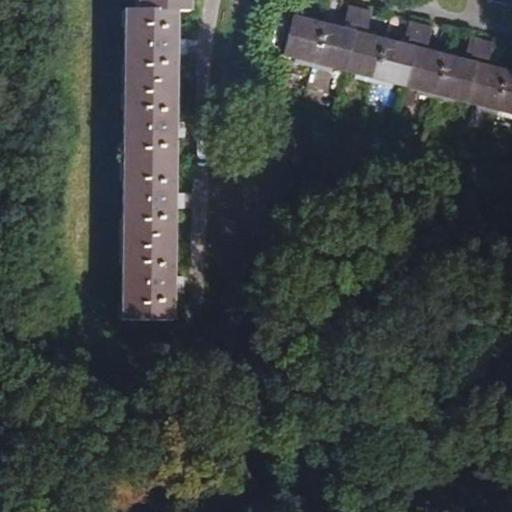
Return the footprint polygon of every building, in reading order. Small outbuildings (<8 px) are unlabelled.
[(159,216),(160,192),(162,139),(162,121),(163,52),(164,34),(164,12),(176,11),(175,0),(129,0),(129,10),(118,10),(111,315),(157,317),(157,296),(158,282),(159,216)] [(511,70),(502,68),(490,65),(477,61),(482,42),(463,37),(457,56),(444,53),(431,49),(418,46),(423,26),(399,19),(394,40),(381,36),(369,33),(356,29),(362,9),(340,3),(334,24),(319,20),(305,16),(290,12),(292,6),(268,0),(260,0),(254,23),(281,30),(275,51),(511,116),(511,70)] [(164,34),(163,52),(177,52),(177,43),(177,34),(164,34)] [(162,121),(162,139),(174,139),(174,130),(174,121),(162,121)] [(174,193),(160,192),(159,216),(173,217),(173,205),(174,193)] [(158,282),(157,296),(172,296),(172,289),(172,282),(158,282)]
